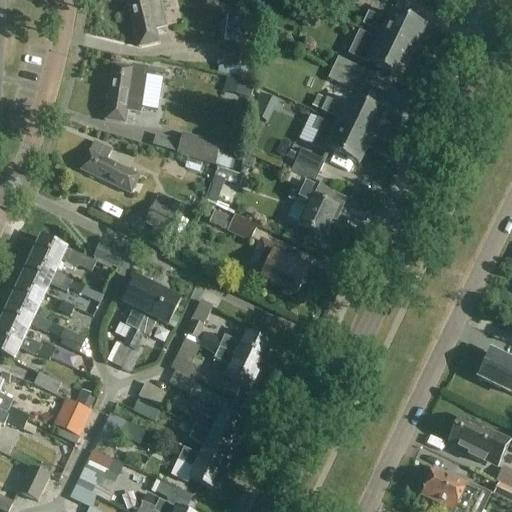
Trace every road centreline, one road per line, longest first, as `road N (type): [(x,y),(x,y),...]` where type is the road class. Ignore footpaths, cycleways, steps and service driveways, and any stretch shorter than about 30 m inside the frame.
road 1 (secondary): [(278,506),(504,35)]
road 2 (residential): [(364,511),(511,206)]
road 3 (residential): [(12,190),(66,0)]
road 4 (residential): [(159,260),(12,190)]
